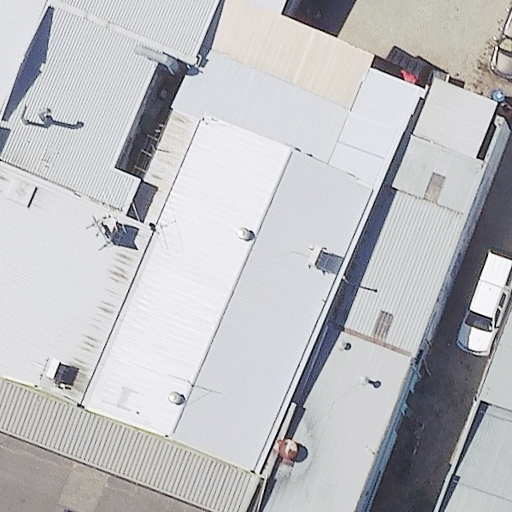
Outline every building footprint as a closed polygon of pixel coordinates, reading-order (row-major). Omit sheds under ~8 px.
[(170,0),(23,0),(0,55),(0,73),(5,76),(117,124),(170,0)] [(264,0),(187,0),(252,28),(264,0)] [(117,124),(5,76),(0,88),(0,243),(89,282),(128,191),(151,138),(117,124)] [(89,282),(0,486),(0,511),(180,511),(291,261),(128,191),(89,282)] [(291,261),(180,511),(281,511),(389,267),(304,231),(291,261)] [(0,486),(89,282),(0,243),(0,486)] [(511,511),(511,318),(433,511),(511,511)]
